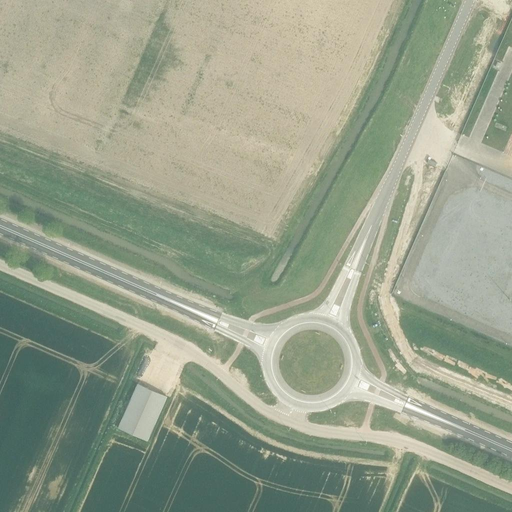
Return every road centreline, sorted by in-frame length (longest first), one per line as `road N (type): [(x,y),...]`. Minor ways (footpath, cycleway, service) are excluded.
road 1 (unclassified): [(282,418),(159,333),(0,262)]
road 2 (unclassified): [(470,0),(359,256)]
road 3 (primary): [(0,227),(209,318)]
road 4 (unclassified): [(511,489),(408,443),(296,424)]
